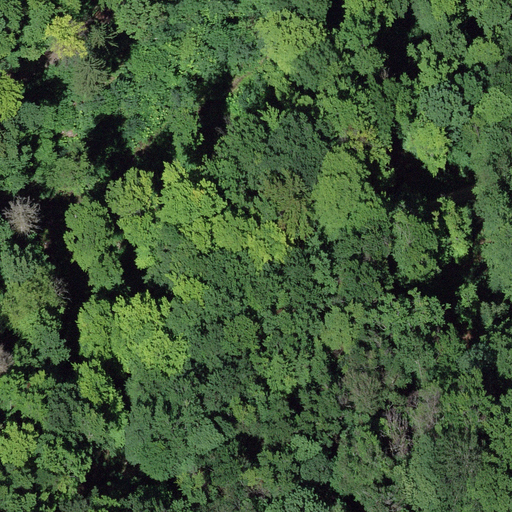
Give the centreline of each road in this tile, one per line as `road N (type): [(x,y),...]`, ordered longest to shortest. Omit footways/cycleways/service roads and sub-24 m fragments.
road 1 (track): [(511,169),(426,187),(332,239),(136,471),(103,505),(78,511)]
road 2 (track): [(129,0),(80,43),(0,75)]
